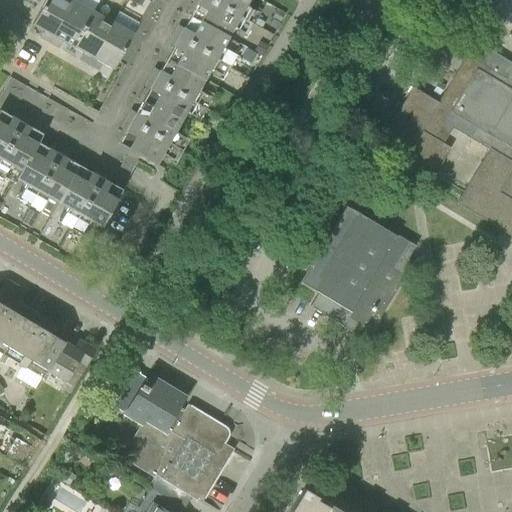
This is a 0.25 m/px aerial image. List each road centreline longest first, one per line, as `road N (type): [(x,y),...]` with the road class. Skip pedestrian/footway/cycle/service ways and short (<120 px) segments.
road 1 (residential): [(299,415),(0,240)]
road 2 (residential): [(173,0),(99,130),(85,134),(0,85)]
road 3 (track): [(8,511),(126,316)]
road 4 (residential): [(299,415),(511,384)]
